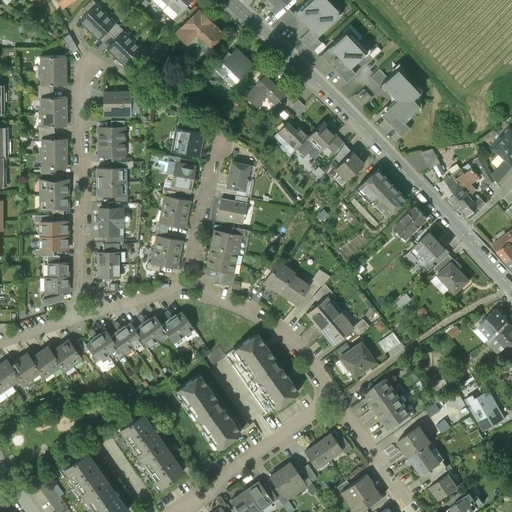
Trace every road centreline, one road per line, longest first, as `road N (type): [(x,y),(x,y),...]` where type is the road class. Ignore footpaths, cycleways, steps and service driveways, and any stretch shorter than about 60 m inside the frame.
road 1 (secondary): [(459,233),(226,0)]
road 2 (residential): [(84,310),(79,91),(91,66)]
road 3 (residential): [(187,289),(234,301),(275,326),(335,401)]
road 4 (residential): [(178,511),(335,401)]
road 5 (residential): [(187,289),(215,145)]
road 6 (residential): [(335,401),(413,511)]
